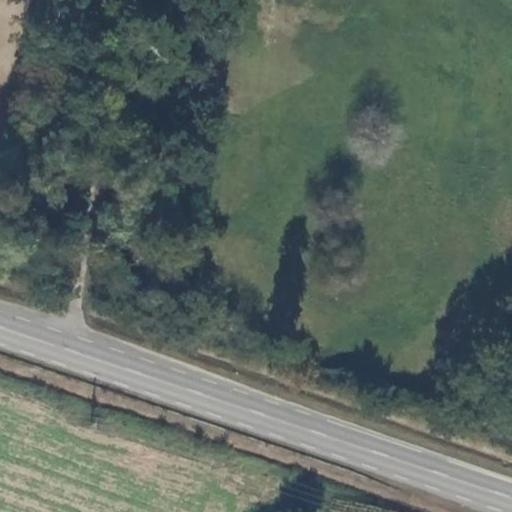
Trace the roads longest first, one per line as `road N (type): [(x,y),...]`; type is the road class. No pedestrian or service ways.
road 1 (primary): [(511,499),(0,328)]
road 2 (unknown): [(60,348),(138,0)]
